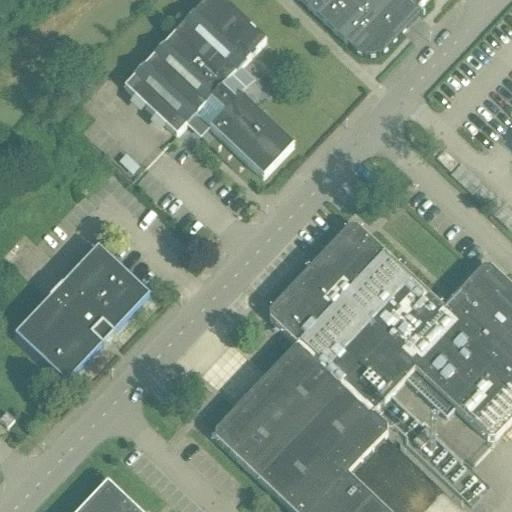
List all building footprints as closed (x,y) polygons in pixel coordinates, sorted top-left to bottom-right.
[(200,133),(208,133),(209,133),(263,183),(293,151),(240,101),(254,85),(240,72),(266,45),(217,0),(210,0),(124,92),(176,141),(191,125),(200,133)] [(294,0),(296,2),(353,56),(355,57),(356,58),(359,60),(363,61),(366,62),(368,62),(370,62),(373,62),(375,61),(378,60),(382,58),(384,56),(386,55),(421,18),(423,20),(424,19),(418,13),(430,0),(294,0)] [(440,151),(433,144),(425,152),(433,159),(440,151)] [(436,163),(449,176),(457,167),(444,155),(436,163)] [(511,215),(461,167),(451,178),(450,179),(508,234),(511,229),(511,215)] [(269,324),(297,350),(373,420),(405,385),(446,424),(448,421),(455,414),(487,444),(494,444),(511,425),(511,293),(490,272),(482,272),(443,314),(356,232),(349,232),(269,317),(269,324)] [(105,350),(109,350),(112,347),(112,343),(115,340),(114,340),(150,302),(98,252),(14,341),(66,391),(102,352),(103,353),(105,350)] [(387,433),(373,420),(297,350),(215,437),(215,445),(286,511),(379,511),(348,481),(387,440),(387,433)] [(0,423),(0,426),(6,432),(7,433),(14,425),(6,417),(0,423)] [(413,445),(420,452),(433,439),(425,432),(413,445)] [(133,511),(107,487),(83,511),(133,511)]
